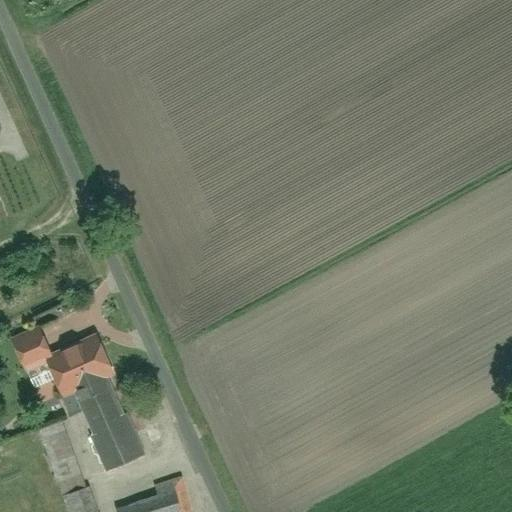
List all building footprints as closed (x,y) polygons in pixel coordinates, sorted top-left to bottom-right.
[(42,332),(10,344),(20,369),(52,357),(42,332)] [(72,398),(102,475),(143,458),(114,382),(116,381),(100,339),(29,367),(45,409),(72,398)] [(61,423),(35,432),(59,500),(85,491),(61,423)] [(155,488),(159,500),(119,511),(118,511),(182,511),(179,502),(188,500),(182,480),(155,488)] [(92,511),(85,491),(59,500),(63,511),(92,511)]
